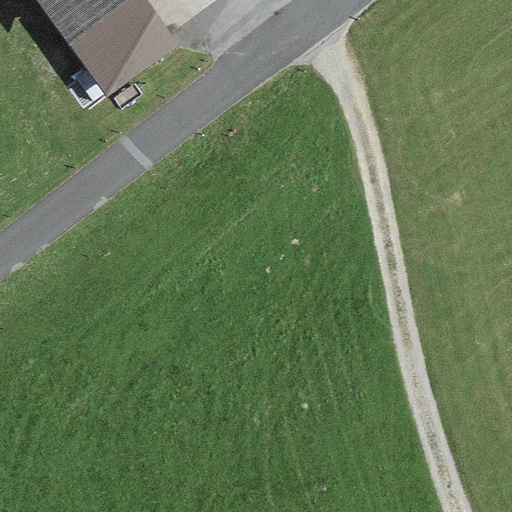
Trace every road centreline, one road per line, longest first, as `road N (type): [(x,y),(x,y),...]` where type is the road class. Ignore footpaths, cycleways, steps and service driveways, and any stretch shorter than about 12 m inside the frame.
road 1 (track): [(320,15),(344,65),(455,511)]
road 2 (unclassified): [(0,264),(340,0)]
